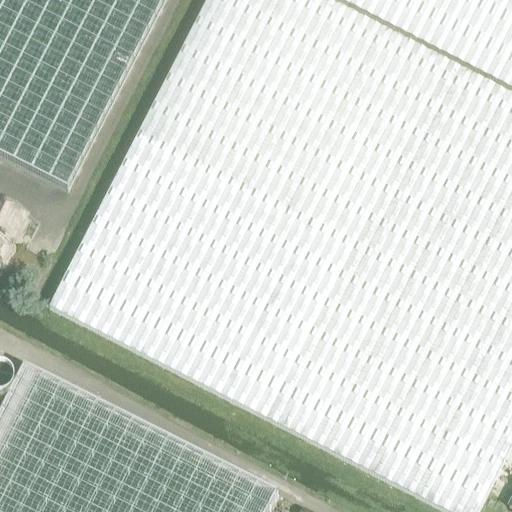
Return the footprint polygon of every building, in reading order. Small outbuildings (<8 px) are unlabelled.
[(0,0),(0,159),(68,194),(167,0),(0,0)] [(436,511),(478,511),(511,446),(511,99),(318,0),(208,0),(48,311),(436,511)] [(511,0),(327,0),(511,94),(511,0)] [(9,243),(23,217),(0,204),(0,264),(11,244),(9,243)] [(0,511),(269,511),(276,498),(24,372),(0,419),(0,511)]
